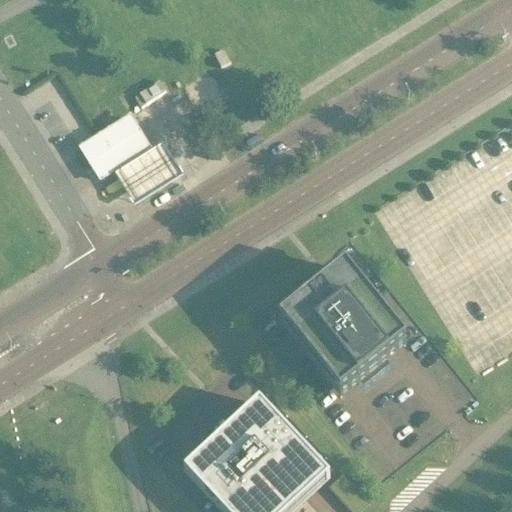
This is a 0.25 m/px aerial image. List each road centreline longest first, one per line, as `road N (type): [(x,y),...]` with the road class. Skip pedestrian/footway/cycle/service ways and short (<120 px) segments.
road 1 (secondary): [(511,14),(104,267)]
road 2 (secondary): [(130,307),(511,66)]
road 3 (unclassified): [(104,267),(0,100)]
road 4 (unclassified): [(80,337),(113,400),(140,511)]
road 5 (unclassified): [(417,511),(511,423)]
road 6 (secondary): [(104,267),(0,334)]
